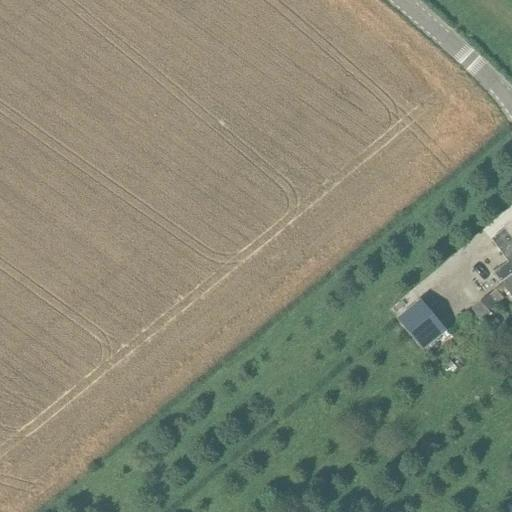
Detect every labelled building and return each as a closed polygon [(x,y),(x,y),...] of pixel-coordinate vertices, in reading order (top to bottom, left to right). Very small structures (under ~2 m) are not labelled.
[(499,252),(511,242),(511,223),(505,228),(506,230),(491,240),(499,252)] [(502,283),(502,284),(511,276),(511,242),(499,252),(508,264),(493,274),(501,284),(502,283)] [(511,276),(502,284),(511,297),(511,296),(511,276)] [(471,310),(479,320),(496,305),(487,296),(471,310)] [(397,321),(423,352),(447,332),(421,301),(397,321)]
